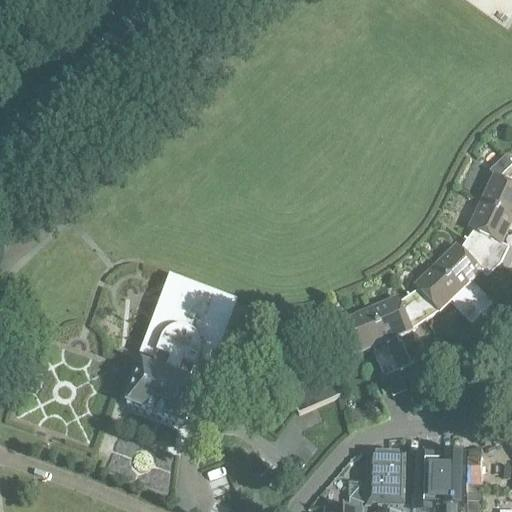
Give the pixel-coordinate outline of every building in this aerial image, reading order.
[(495,179),(482,206),(511,220),(511,165),(511,164),(495,179)] [(474,235),(467,244),(500,267),(508,251),(501,248),(509,231),(511,232),(511,220),(482,206),(469,233),(474,235)] [(457,249),(436,269),(482,317),(493,307),(476,288),(473,291),(469,287),(482,274),(487,280),(500,267),(467,244),(461,252),(457,249)] [(436,269),(415,290),(406,295),(424,323),(438,314),(439,315),(452,303),(456,307),(454,309),(472,328),(482,317),(436,269)] [(158,356),(196,371),(206,375),(233,306),(175,283),(148,353),(158,356)] [(398,301),(371,313),(398,374),(412,368),(401,344),(399,345),(396,340),(412,333),(411,332),(424,323),(406,295),(398,301)] [(344,324),(346,329),(334,332),(342,361),(357,357),(374,350),(377,355),(374,356),(384,380),(398,374),(371,313),(344,324)] [(158,356),(153,369),(191,384),(196,371),(158,356)] [(153,369),(144,366),(127,408),(184,430),(200,387),(191,384),(153,369)] [(328,375),(283,393),(299,417),(319,408),(339,400),(341,399),(335,372),(328,375)] [(482,379),(480,390),(490,392),(492,380),(482,379)] [(366,488),(366,505),(367,505),(377,506),(377,511),(404,511),(405,506),(406,506),(408,461),(368,460),(368,485),(366,485),(366,488)] [(511,461),(469,460),(468,490),(483,491),(511,491),(511,461)] [(411,501),(411,511),(467,511),(466,511),(463,511),(464,461),(443,461),(443,466),(435,466),(435,463),(414,462),(413,501),(411,501)] [(362,511),(363,506),(350,501),(349,511),(342,511),(339,511),(362,511)]
